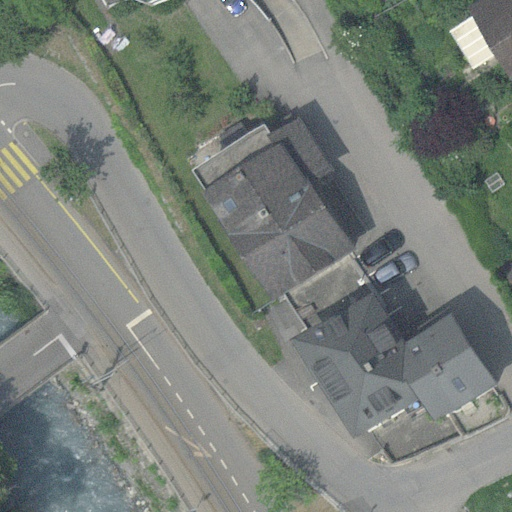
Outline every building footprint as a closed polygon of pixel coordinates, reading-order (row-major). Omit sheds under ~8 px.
[(511,0),(483,0),(464,13),(511,84),(511,0)] [(259,122),(182,172),(264,298),(336,251),(344,246),(306,187),(330,171),(298,121),(270,139),(259,122)] [(336,251),(264,298),(292,339),(363,294),(336,251)] [(511,264),(501,271),(511,289),(511,264)] [(423,387),(395,344),(363,294),(292,339),(287,342),(346,436),(423,387)] [(395,344),(423,387),(438,413),(491,381),(447,311),(395,344)]
